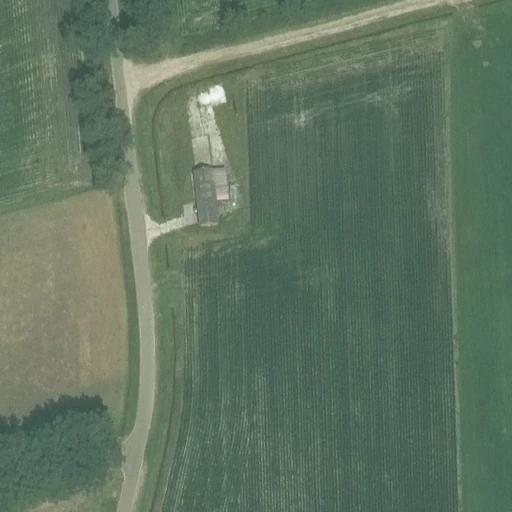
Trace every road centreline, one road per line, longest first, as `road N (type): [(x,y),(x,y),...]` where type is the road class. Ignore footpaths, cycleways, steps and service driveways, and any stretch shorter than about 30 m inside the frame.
road 1 (unclassified): [(124,511),(139,450),(144,330),(108,0)]
road 2 (track): [(118,87),(439,0)]
